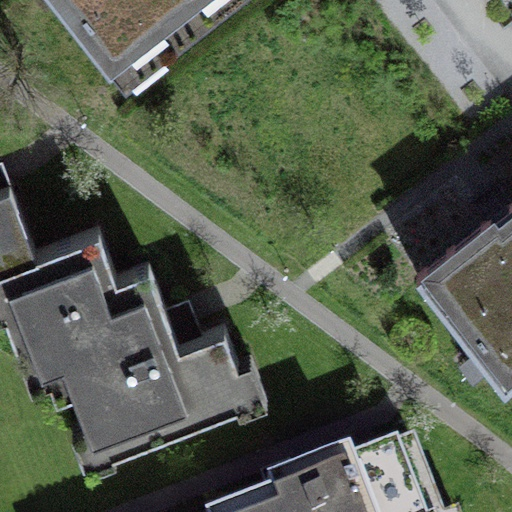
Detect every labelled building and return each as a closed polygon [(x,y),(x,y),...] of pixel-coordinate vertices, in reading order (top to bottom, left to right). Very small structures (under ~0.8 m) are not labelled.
[(76,0),(120,56),(193,0),(76,0)] [(0,262),(29,252),(4,186),(0,187),(0,262)] [(511,188),(423,257),(505,363),(511,357),(511,188)] [(29,252),(0,262),(0,318),(15,360),(49,347),(84,441),(237,384),(210,312),(167,328),(141,258),(103,273),(88,231),(29,252)] [(276,508),(264,511),(420,511),(396,445),(270,491),(276,508)]
